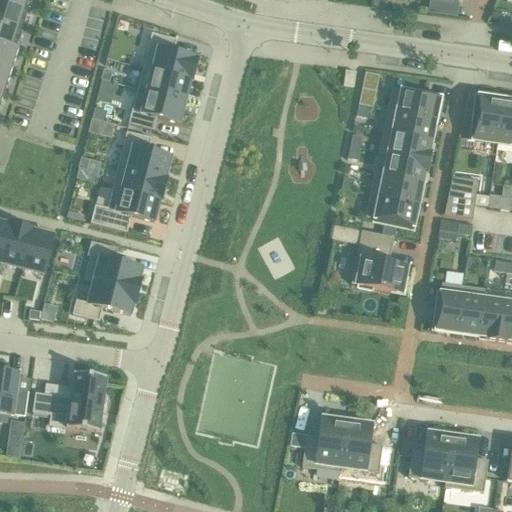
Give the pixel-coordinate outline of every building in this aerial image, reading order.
[(0,0),(0,2),(27,11),(31,0),(0,0)] [(373,0),(373,7),(382,9),(384,0),(373,0)] [(0,2),(0,23),(21,31),(27,11),(0,2)] [(0,23),(0,45),(18,51),(18,50),(15,50),(21,31),(0,23)] [(151,35),(142,70),(190,83),(189,84),(190,84),(196,61),(172,55),(176,42),(151,35)] [(0,66),(11,71),(18,51),(0,45),(0,66)] [(0,66),(0,88),(5,90),(11,71),(0,66)] [(142,70),(136,91),(184,104),(189,84),(190,83),(142,70)] [(103,71),(100,82),(109,84),(112,73),(103,71)] [(345,72),(343,87),(353,88),(355,74),(345,72)] [(360,95),(358,107),(368,109),(372,109),(375,93),(361,90),(360,95)] [(391,90),(386,113),(435,123),(440,101),(391,90)] [(136,91),(127,126),(152,133),(156,120),(178,126),(184,104),(136,91)] [(471,143),(496,146),(502,102),(478,98),(471,143)] [(511,103),(502,102),(496,146),(511,148),(511,103)] [(365,120),(368,109),(358,107),(355,118),(365,120)] [(93,111),(91,121),(104,124),(106,114),(93,111)] [(386,113),(382,134),(431,144),(435,123),(386,113)] [(125,134),(116,169),(165,181),(165,180),(170,159),(147,154),(151,140),(125,134)] [(382,134),(377,156),(387,158),(387,157),(428,166),(431,153),(429,153),(431,144),(382,134)] [(349,149),(359,151),(361,139),(352,137),(349,149)] [(357,163),(359,151),(349,149),(347,161),(357,163)] [(383,177),(382,178),(422,186),(424,177),(426,178),(428,166),(387,157),(387,158),(383,177)] [(80,160),(77,170),(86,173),(89,162),(80,160)] [(116,169),(111,190),(159,202),(159,203),(160,204),(166,181),(165,180),(165,181),(116,169)] [(373,175),(369,197),(417,207),(422,186),(382,178),(383,177),(373,175)] [(343,179),(341,191),(350,193),(353,182),(343,179)] [(94,207),(89,226),(126,235),(130,218),(153,224),(159,203),(159,202),(111,190),(106,210),(94,207)] [(448,193),(443,217),(472,221),(473,209),(475,196),(448,193)] [(369,197),(364,219),(384,224),(381,236),(393,239),(396,226),(413,230),(417,207),(369,197)] [(489,198),(487,211),(511,214),(511,207),(511,201),(501,200),(489,198)] [(335,216),(334,226),(345,228),(347,218),(335,216)] [(0,224),(0,265),(0,266),(10,226),(9,226),(9,227),(0,224)] [(10,226),(0,266),(21,271),(31,233),(32,233),(32,232),(10,226)] [(458,227),(456,236),(468,238),(469,228),(458,227)] [(31,233),(21,271),(43,277),(53,238),(32,233),(31,233)] [(361,234),(350,286),(357,287),(357,290),(371,293),(372,290),(403,297),(407,281),(404,280),(406,270),(387,266),(393,240),(361,234)] [(89,259),(83,282),(92,284),(92,283),(137,295),(140,281),(139,281),(141,271),(114,264),(117,251),(90,244),(86,259),(89,259)] [(466,260),(465,270),(477,271),(478,262),(466,260)] [(493,274),(505,275),(507,265),(495,264),(493,274)] [(75,302),(72,317),(98,324),(102,311),(129,318),(132,308),(133,308),(137,295),(92,283),(92,284),(87,305),(75,302)] [(434,332),(456,335),(462,289),(441,286),(434,332)] [(483,292),(462,289),(456,335),(476,338),(481,301),(482,301),(483,292)] [(496,343),(501,304),(482,301),(481,301),(476,338),(485,340),(485,342),(496,343)] [(511,343),(511,305),(501,304),(496,343),(506,345),(506,342),(511,343)] [(29,312),(28,321),(38,322),(39,314),(29,312)] [(0,417),(11,419),(11,417),(24,419),(28,394),(18,393),(15,389),(17,376),(0,373),(0,417)] [(33,396),(30,416),(49,418),(47,429),(97,436),(100,417),(104,417),(107,399),(102,399),(105,381),(101,381),(101,378),(85,375),(85,379),(72,377),(68,401),(33,396)] [(340,470),(346,421),(332,419),(332,422),(321,420),(319,439),(306,437),(301,470),(340,475),(341,470),(340,470)] [(361,423),(346,421),(340,470),(341,470),(378,475),(381,448),(368,446),(371,427),(361,426),(361,423)] [(407,480),(444,485),(445,485),(452,436),(438,434),(437,437),(427,435),(424,454),(411,452),(407,480)] [(445,485),(444,485),(444,490),(482,495),(487,463),(474,461),(477,442),(466,441),(467,438),(452,436),(445,485)]
